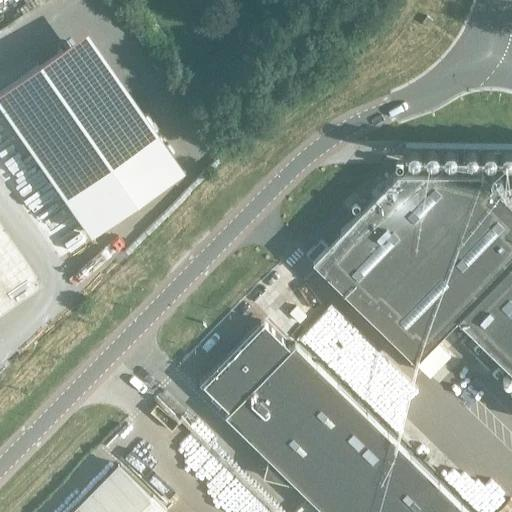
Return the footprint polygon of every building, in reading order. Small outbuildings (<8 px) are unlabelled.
[(432,20),(427,16),(421,23),(427,27),(432,20)] [(158,186),(61,46),(0,88),(0,102),(91,233),(158,186)] [(484,175),(483,174),(396,173),(312,259),(415,360),(457,317),(511,371),(511,202),(492,183),(502,172),(494,165),(484,175)] [(290,347),(263,321),(202,384),(229,410),(224,414),(268,457),(263,476),(297,485),(324,511),(467,511),(294,343),(290,347)] [(200,511),(276,511),(219,459),(184,497),(200,511)] [(168,511),(119,464),(72,511),(168,511)]
